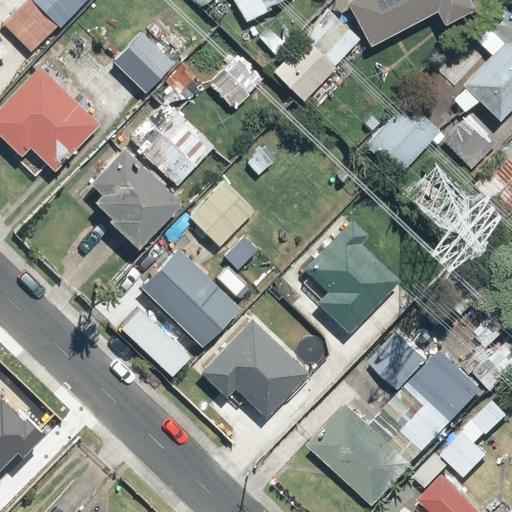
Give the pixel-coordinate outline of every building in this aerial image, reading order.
[(0,0),(0,24),(29,53),(81,0),(0,0)] [(436,24),(467,8),(462,0),(343,0),(341,1),(364,45),(429,10),(436,24)] [(493,120),(511,99),(511,8),(503,0),(496,0),(465,33),(487,54),(457,85),(493,120)] [(329,64),(354,38),(321,6),(303,39),(329,64)] [(167,64),(135,33),(93,75),(124,106),(167,64)] [(268,71),(297,99),(329,66),(300,38),(268,71)] [(221,79),(195,49),(165,75),(191,105),(221,79)] [(237,95),(260,72),(241,52),(218,75),(237,95)] [(93,123),(34,66),(0,100),(0,141),(14,155),(23,146),(47,169),(93,123)] [(392,174),(434,130),(403,101),(361,145),(392,174)] [(210,146),(170,108),(133,147),(173,186),(210,146)] [(465,114),(440,140),(470,168),(495,143),(465,114)] [(256,174),(280,152),(263,131),(228,166),(237,177),(248,167),(256,174)] [(174,200),(115,148),(83,183),(93,193),(85,201),(103,217),(100,221),(130,248),(174,200)] [(496,221),(511,204),(511,166),(498,154),(463,190),(496,221)] [(187,213),(216,242),(251,208),(222,179),(187,213)] [(353,320),(404,267),(365,230),(374,221),(357,204),(307,255),(331,278),(321,289),(353,320)] [(172,248),(134,286),(195,346),(233,307),(172,248)] [(483,293),(450,263),(432,282),(465,313),(483,293)] [(249,313),(201,367),(228,390),(237,380),(267,406),(306,363),(249,313)] [(369,356),(398,384),(427,355),(398,327),(369,356)] [(369,423),(410,460),(447,419),(407,382),(369,423)] [(0,474),(18,454),(26,460),(48,436),(3,396),(0,399),(0,474)] [(410,462),(344,402),(305,444),(371,504),(410,462)] [(459,432),(438,455),(462,477),(483,454),(459,432)] [(480,511),(438,473),(416,498),(431,511),(480,511)]
